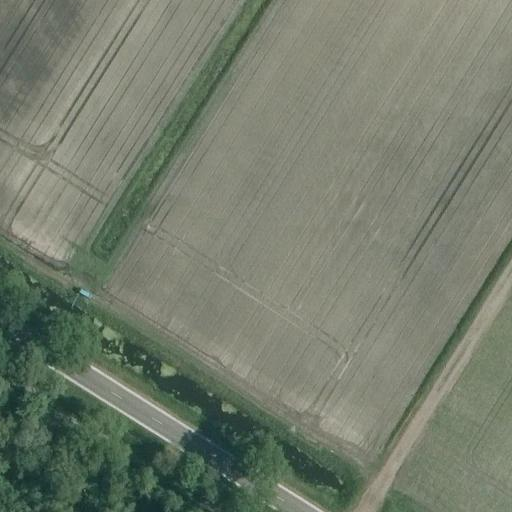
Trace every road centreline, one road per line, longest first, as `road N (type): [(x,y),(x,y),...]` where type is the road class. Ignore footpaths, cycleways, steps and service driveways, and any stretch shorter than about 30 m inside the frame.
road 1 (tertiary): [(0,322),(300,511)]
road 2 (track): [(511,273),(364,511)]
